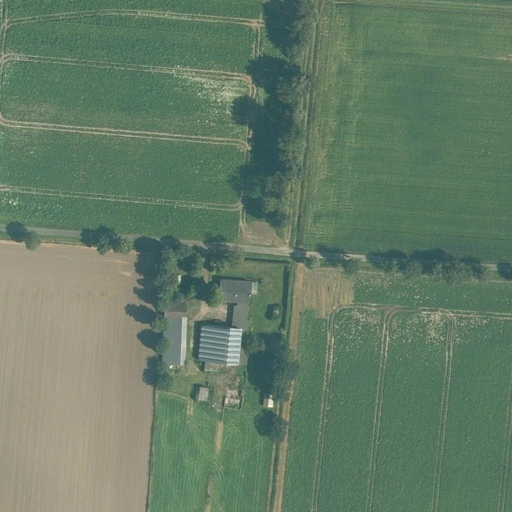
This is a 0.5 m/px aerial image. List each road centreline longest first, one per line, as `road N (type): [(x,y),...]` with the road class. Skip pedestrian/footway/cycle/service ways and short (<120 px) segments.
road 1 (unclassified): [(0,228),(511,268)]
road 2 (track): [(308,0),(285,252)]
road 3 (track): [(386,0),(511,8)]
